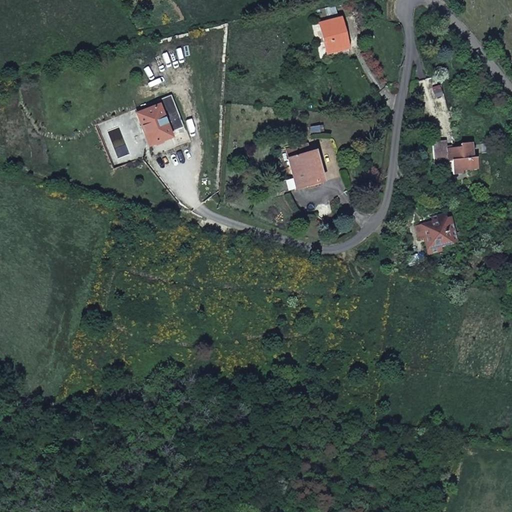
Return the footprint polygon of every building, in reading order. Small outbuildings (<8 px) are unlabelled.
[(337,19),(317,23),(324,52),(344,48),(337,19)] [(156,103),(133,113),(146,146),(170,137),(156,103)] [(445,142),(431,143),(434,170),(448,168),(447,163),(453,163),(454,170),(475,168),(472,144),(452,146),(452,151),(446,151),(445,142)] [(295,187),(318,183),(312,156),(290,161),(295,187)] [(440,215),(428,219),(429,224),(415,229),(419,240),(424,238),(430,254),(442,250),(440,246),(455,240),(448,218),(443,220),(440,215)]
